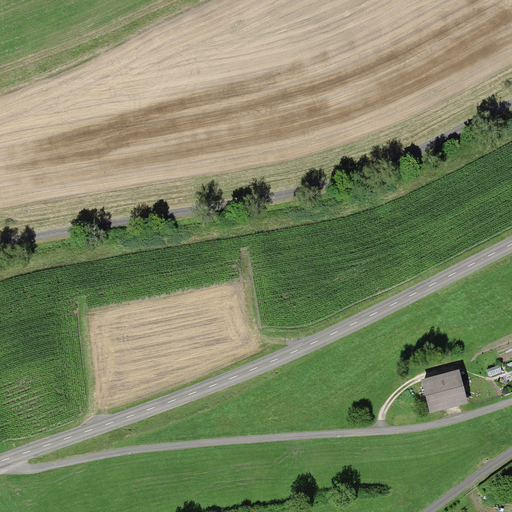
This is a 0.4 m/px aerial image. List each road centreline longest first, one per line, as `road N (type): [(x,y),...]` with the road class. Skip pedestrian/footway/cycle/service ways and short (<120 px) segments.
road 1 (secondary): [(0,461),(316,341),(511,244)]
road 2 (unclassified): [(0,242),(317,186),(390,164),(511,102)]
road 3 (residential): [(511,400),(390,430),(0,464)]
